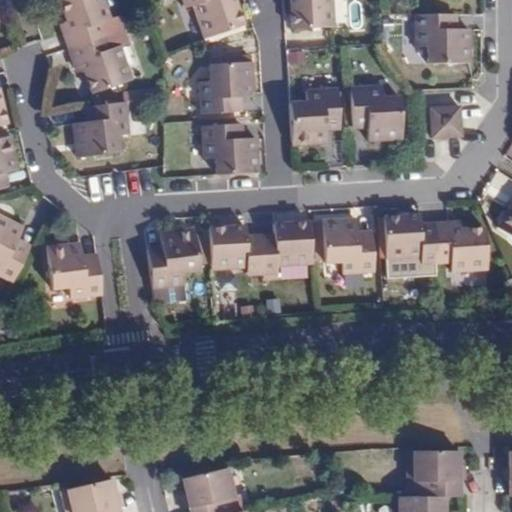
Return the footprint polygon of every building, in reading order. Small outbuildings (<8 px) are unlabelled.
[(64,50),(95,39),(91,28),(96,25),(107,22),(99,0),(66,0),(58,3),(68,35),(60,38),(64,50)] [(182,0),(184,6),(191,4),(203,38),(242,26),(234,0),(182,0)] [(291,0),(294,29),(331,27),(329,0),(291,0)] [(447,15),(415,16),(415,48),(425,48),(425,63),(467,63),(467,30),(454,30),(447,30),(447,15)] [(95,39),(101,37),(96,25),(91,28),(95,39)] [(107,54),(101,37),(95,39),(101,56),(107,54)] [(101,56),(95,39),(64,50),(69,65),(78,63),(91,98),(129,85),(116,50),(107,54),(101,56)] [(238,97),(253,96),(252,66),(210,69),(211,89),(203,89),(204,114),(233,112),(232,98),(238,97)] [(351,92),(353,123),(369,122),(369,130),(370,141),(403,140),(401,101),(383,102),(382,91),(351,92)] [(307,105),(288,107),(291,147),(323,145),(323,132),(323,125),(338,124),(337,94),(306,95),(307,105)] [(93,123),(85,123),(75,125),(78,159),(117,154),(116,136),(128,134),(126,103),(92,107),(93,123)] [(92,107),(84,108),(85,123),(93,123),(92,107)] [(461,137),(459,107),(429,109),(431,139),(461,137)] [(369,122),(353,123),(353,130),(369,130),(369,122)] [(339,132),(338,124),(323,125),(323,132),(339,132)] [(215,158),(216,175),(258,173),(256,138),(241,139),(235,141),(234,125),(205,127),(206,158),(215,158)] [(0,191),(2,191),(0,180),(0,175),(4,175),(18,171),(11,138),(0,140),(0,191)] [(511,197),(492,226),(511,239),(511,197)] [(0,268),(15,276),(28,249),(14,241),(16,236),(24,222),(0,209),(0,268)] [(357,242),(356,234),(355,220),(323,222),(325,263),(339,262),(339,274),(372,272),(371,241),(357,242)] [(275,266),(311,264),(309,221),(272,222),(273,235),(273,241),(259,242),(261,274),(276,274),(275,266)] [(422,270),(436,269),(434,237),(420,239),(419,226),(419,221),(384,223),(386,263),(421,261),(422,270)] [(249,275),(261,274),(259,242),(245,243),(245,236),(244,224),(208,227),(211,270),(248,268),(249,275)] [(161,253),(146,254),(150,286),(179,282),(183,282),(182,272),(200,270),(199,263),(198,253),(205,252),(204,240),(196,241),(195,231),(195,228),(159,231),(160,245),(161,253)] [(204,230),(195,231),(196,241),(204,240),(204,230)] [(434,237),(436,269),(452,268),(453,280),(486,278),(484,237),(450,238),(450,230),(433,230),(434,237)] [(371,241),(371,233),(356,234),(357,242),(371,241)] [(14,241),(28,249),(32,243),(16,236),(14,241)] [(69,295),(101,292),(96,258),(82,261),(81,253),(80,239),(44,243),(49,287),(68,285),(69,295)] [(160,245),(145,247),(146,254),(161,253),(160,245)] [(95,251),(81,253),(82,261),(96,258),(95,251)] [(198,253),(199,263),(206,262),(205,252),(198,253)] [(150,286),(152,298),(172,296),(173,301),(185,300),(184,285),(180,286),(179,282),(150,286)] [(415,452),(407,452),(407,481),(415,481),(415,452)] [(407,481),(407,497),(444,497),(459,497),(459,452),(415,452),(415,481),(407,481)] [(182,479),(189,511),(236,511),(233,498),(226,469),(182,479)] [(118,511),(111,479),(66,490),(71,511),(118,511)] [(71,511),(66,490),(60,492),(64,511),(71,511)] [(236,511),(239,511),(243,511),(240,497),(233,498),(236,511)] [(407,497),(397,497),(397,511),(443,511),(444,497),(407,497)]
